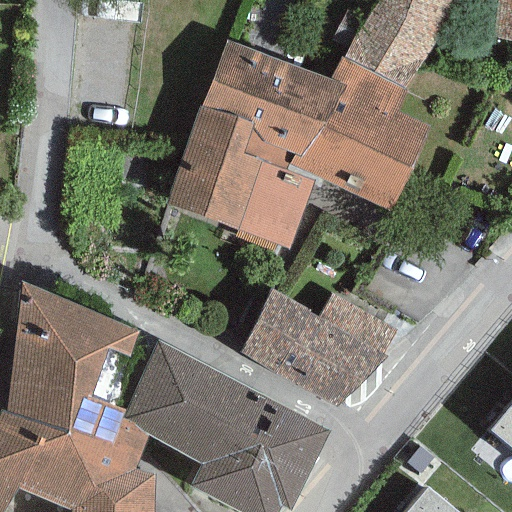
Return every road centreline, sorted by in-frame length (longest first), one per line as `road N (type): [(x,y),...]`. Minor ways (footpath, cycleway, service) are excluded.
road 1 (residential): [(51,0),(34,221),(40,256),(63,278),(366,446)]
road 2 (residential): [(511,274),(366,446)]
